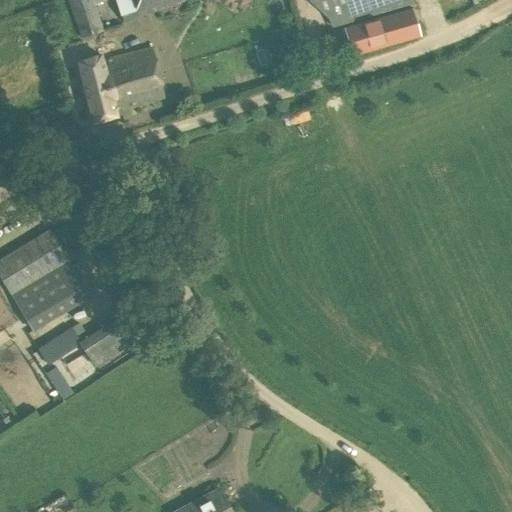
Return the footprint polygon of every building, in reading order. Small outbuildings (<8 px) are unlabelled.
[(186,0),(67,0),(79,37),(100,30),(92,5),(104,0),(116,0),(131,0),(137,17),(187,1),(186,0)] [(409,3),(341,23),(351,56),(419,37),(409,3)] [(97,55),(76,61),(92,122),(118,115),(117,110),(163,97),(150,48),(106,60),(102,48),(95,50),(97,55)] [(68,119),(36,127),(40,142),(72,134),(68,119)] [(50,229),(0,259),(0,275),(33,330),(90,296),(50,229)] [(133,308),(126,312),(133,322),(140,318),(133,308)] [(126,312),(80,342),(96,366),(142,338),(133,322),(126,312)] [(229,511),(217,489),(173,511),(229,511)]
